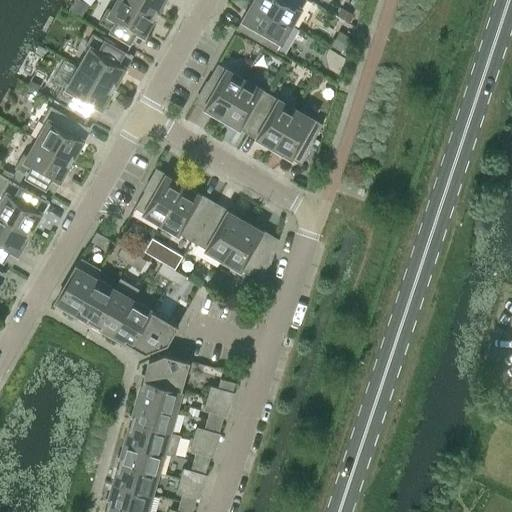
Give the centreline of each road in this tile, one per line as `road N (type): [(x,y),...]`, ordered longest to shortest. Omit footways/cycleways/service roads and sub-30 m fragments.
road 1 (primary): [(339,511),(508,0)]
road 2 (residential): [(217,511),(320,215),(140,114)]
road 3 (residential): [(0,360),(140,114)]
road 4 (residential): [(140,114),(209,0)]
